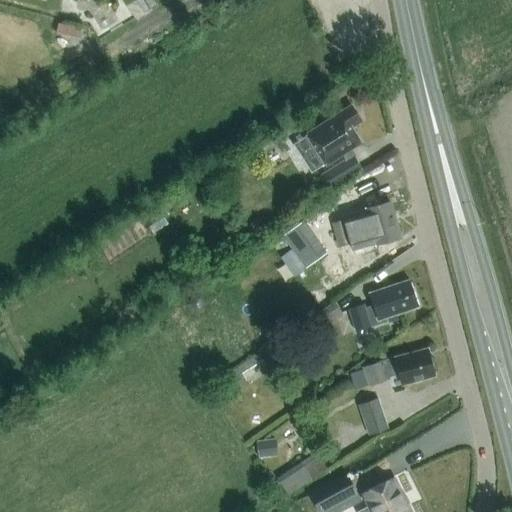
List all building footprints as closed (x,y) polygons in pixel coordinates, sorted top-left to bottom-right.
[(87,38),(91,28),(68,19),(64,30),(87,38)] [(326,164),(361,142),(351,126),(362,120),(352,105),(307,132),(326,164)] [(328,189),(362,168),(354,155),(320,176),(328,189)] [(249,218),(257,233),(287,217),(278,202),(249,218)] [(346,226),(344,219),(332,222),(339,245),(350,242),(349,235),(360,232),(364,246),(376,243),(376,244),(399,237),(389,202),(366,208),(366,209),(354,212),(357,223),(346,226)] [(164,217),(165,216),(159,206),(140,217),(147,228),(148,227),(164,217)] [(310,219),(288,235),(312,268),(334,251),(310,219)] [(218,239),(226,253),(250,238),(242,225),(218,239)] [(358,267),(346,274),(354,286),(365,279),(358,267)] [(365,308),(363,303),(348,308),(356,331),(379,323),(378,320),(418,307),(409,280),(369,293),(373,306),(365,308)] [(191,296),(187,304),(192,311),(201,310),(205,303),(200,295),(191,296)] [(317,312),(326,326),(344,314),(334,300),(317,312)] [(313,315),(302,322),(308,332),(319,325),(313,315)] [(284,334),(266,352),(274,360),(292,343),(284,334)] [(263,350),(242,367),(252,379),(273,362),(263,350)] [(408,355),(408,353),(395,356),(383,360),(362,366),(367,384),(389,378),(389,376),(399,374),(402,383),(435,374),(428,350),(408,355)] [(384,417),(378,398),(359,404),(365,423),(384,417)] [(259,458),(269,457),(267,440),(257,441),(259,458)] [(327,469),(316,452),(277,478),(288,495),(327,469)] [(349,479),(313,498),(320,511),(334,511),(359,499),(349,479)] [(409,511),(393,480),(365,494),(371,505),(358,511),(409,511)]
